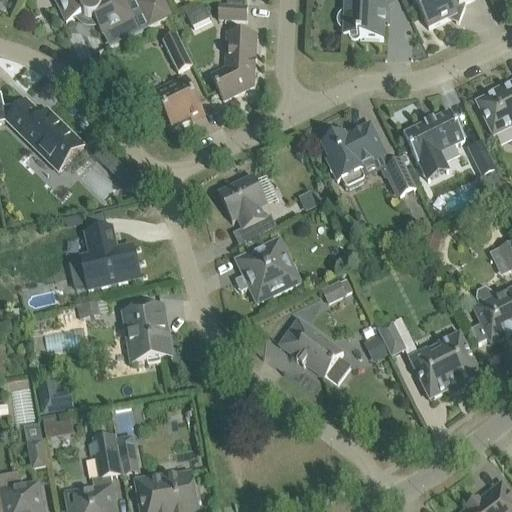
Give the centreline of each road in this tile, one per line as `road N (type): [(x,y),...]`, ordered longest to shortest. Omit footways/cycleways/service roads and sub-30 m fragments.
road 1 (residential): [(401,495),(214,336),(198,309),(168,183)]
road 2 (residential): [(288,116),(353,85),(434,76),(511,40)]
road 3 (residential): [(168,183),(76,90),(0,49)]
road 4 (residential): [(401,495),(511,412)]
road 5 (residential): [(168,183),(288,116)]
